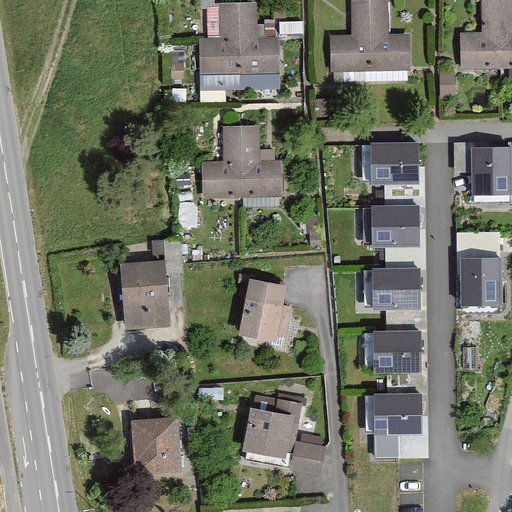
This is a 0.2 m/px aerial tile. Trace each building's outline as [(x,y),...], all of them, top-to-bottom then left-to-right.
[(384,0),(346,0),(346,36),(327,36),(328,71),(404,70),(404,35),(384,35),(384,0)] [(511,0),(477,0),(477,33),(457,33),(457,68),(511,68),(511,0)] [(216,4),(218,38),(195,39),(197,73),(275,69),(274,36),(253,37),(252,2),(216,4)] [(218,127),(218,161),(195,162),(195,194),(278,193),(277,160),(255,161),(256,127),(218,127)] [(419,140),(371,140),(371,182),(419,182),(419,140)] [(511,144),(472,145),(473,193),(511,192),(511,144)] [(420,203),(372,203),(372,245),(420,244),(420,203)] [(461,256),(462,304),(504,303),(503,255),(461,256)] [(112,263),(117,329),(162,325),(157,260),(112,263)] [(422,266),(374,266),(375,308),(423,308),(422,266)] [(285,288),(249,281),(239,336),(275,343),(285,288)] [(422,328),(374,329),(374,370),(422,370),(422,328)] [(423,391),(375,392),(375,434),(424,433),(423,391)] [(300,404),(255,397),(244,460),(289,468),(300,404)] [(175,470),(170,416),(123,420),(128,474),(175,470)] [(319,474),(324,448),(297,443),(292,469),(319,474)]
